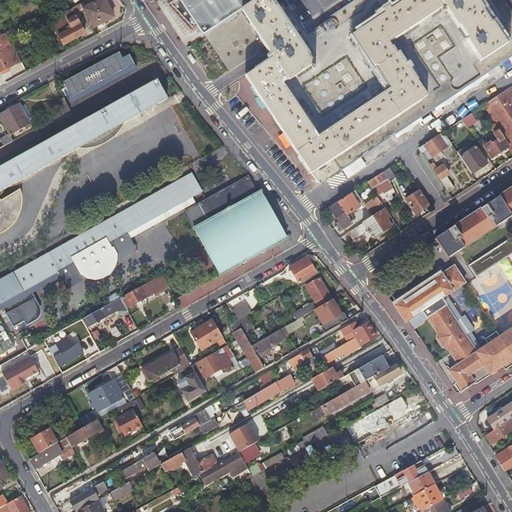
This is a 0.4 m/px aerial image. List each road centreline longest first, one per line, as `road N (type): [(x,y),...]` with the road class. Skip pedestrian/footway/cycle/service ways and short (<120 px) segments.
road 1 (residential): [(320,238),(3,416),(0,426)]
road 2 (residential): [(320,238),(149,18)]
road 3 (residential): [(348,277),(511,174)]
road 4 (residential): [(454,417),(348,277)]
road 5 (residential): [(0,97),(149,18)]
